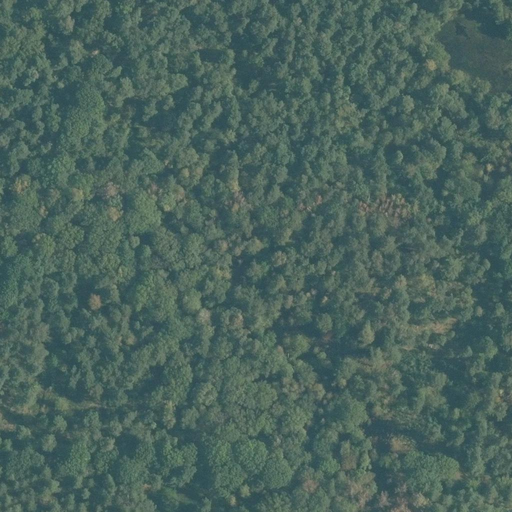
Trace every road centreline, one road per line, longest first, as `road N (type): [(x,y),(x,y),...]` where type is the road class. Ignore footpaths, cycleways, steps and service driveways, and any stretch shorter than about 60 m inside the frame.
road 1 (track): [(457,477),(0,449)]
road 2 (track): [(65,132),(0,329)]
road 3 (track): [(0,126),(65,132),(113,0)]
